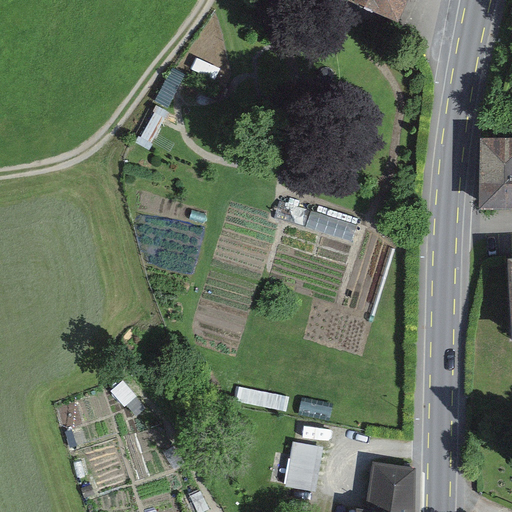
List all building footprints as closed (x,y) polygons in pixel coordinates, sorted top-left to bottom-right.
[(401,0),(374,0),(397,9),(401,0)] [(171,110),(157,102),(136,139),(150,147),(171,110)] [(511,133),(494,134),(493,209),(511,209),(511,133)] [(331,449),(299,443),(293,487),(324,495),(331,449)] [(413,511),(419,466),(371,460),(364,511),(413,511)]
